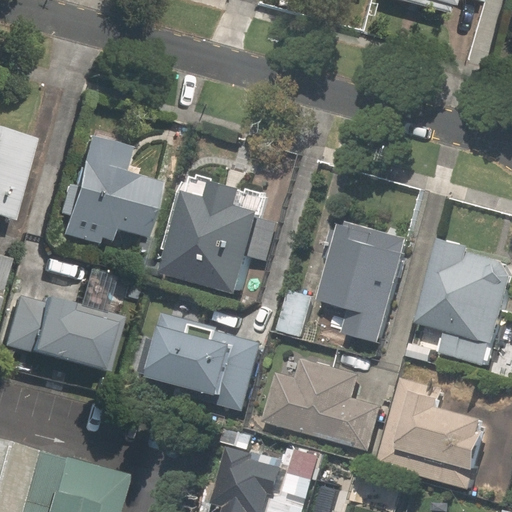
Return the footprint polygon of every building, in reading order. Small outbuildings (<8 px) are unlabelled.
[(39,131),(0,121),(0,214),(16,219),(39,131)] [(94,130),(80,183),(69,180),(60,213),(71,216),(67,233),(112,245),(116,228),(147,236),(163,177),(126,167),(133,140),(94,130)] [(221,198),(210,194),(194,206),(175,272),(260,296),(264,282),(271,260),(285,209),(256,201),(259,188),(227,179),(221,198)] [(360,309),(354,332),(392,342),(421,236),(351,217),(329,300),(360,309)] [(452,233),(428,323),(456,331),(450,352),(494,365),(511,298),(511,261),(477,252),(480,241),(452,233)] [(0,298),(11,259),(0,255),(0,298)] [(320,294),(294,288),(284,329),(310,336),(320,294)] [(125,319),(76,305),(78,300),(43,290),(41,295),(23,290),(8,345),(110,374),(125,319)] [(254,412),(274,340),(170,311),(162,338),(149,335),(139,368),(234,395),(231,405),(254,412)] [(305,376),(288,371),(274,421),(375,449),(388,405),(383,404),(390,379),(311,356),(305,376)] [(457,390),(410,376),(385,465),(479,492),(501,417),(453,404),(457,390)] [(0,511),(117,511),(128,473),(0,437),(0,511)] [(236,511),(285,511),(297,471),(264,462),(267,454),(241,446),(224,506),(237,510),(236,511)]
